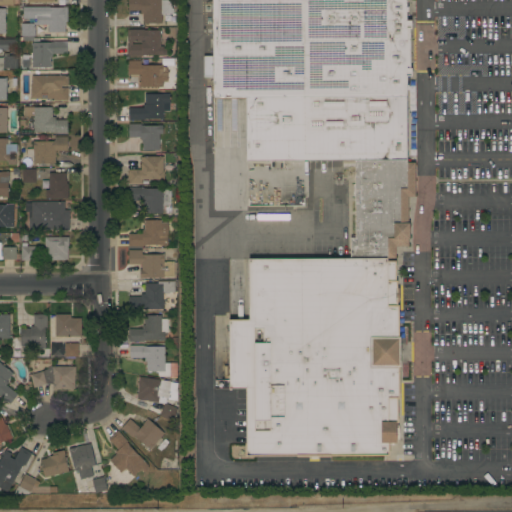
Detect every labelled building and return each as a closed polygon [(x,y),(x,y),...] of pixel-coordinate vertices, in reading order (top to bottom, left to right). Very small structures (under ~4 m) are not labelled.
[(170,0),(170,8),(172,8),(172,14),(163,14),(163,15),(161,15),(161,23),(142,23),(142,14),(139,14),(139,11),(127,11),(127,0),(170,0)] [(405,0),(405,21),(410,21),(410,28),(409,28),(410,44),(410,68),(411,68),(411,76),(406,76),(406,85),(408,85),(408,90),(406,90),(406,97),(406,159),(245,160),(245,97),(212,97),(212,78),(203,78),(203,56),(211,56),(211,0),(405,0)] [(66,7),(66,22),(65,22),(65,25),(64,25),(64,32),(47,32),(47,25),(34,25),(34,36),(33,36),(33,40),(21,41),(21,36),(20,24),(33,23),(33,22),(35,22),(35,19),(22,19),(22,7),(66,7)] [(126,56),(126,45),(127,45),(127,42),(126,42),(126,30),(143,30),(159,30),(159,47),(166,47),(166,55),(141,55),(141,56),(126,56)] [(0,39),(15,39),(15,50),(1,50),(0,50),(0,57),(3,58),(3,53),(8,53),(8,56),(17,56),(16,69),(2,69),(2,71),(0,71),(0,39)] [(66,41),(66,54),(51,54),(51,57),(49,57),(49,68),(31,68),(31,43),(50,43),(50,42),(52,42),(52,41),(66,41)] [(20,68),(20,59),(21,59),(21,55),(28,55),(28,68),(20,68)] [(127,61),(140,61),(140,66),(162,65),(162,72),(167,72),(167,82),(162,82),(162,87),(140,87),(140,75),(127,75),(127,61)] [(67,76),(67,86),(60,86),(60,88),(67,88),(67,101),(52,101),(52,99),(30,99),(30,85),(30,76),(67,76)] [(143,108),(142,105),(144,105),(144,94),(169,94),(169,111),(163,111),(163,119),(142,119),(142,120),(128,120),(127,108),(143,108)] [(54,134),(54,133),(49,133),(49,132),(33,132),(33,116),(23,116),(23,108),(51,108),(51,117),(54,117),(54,120),(67,120),(66,134),(54,134)] [(140,124),(140,126),(161,125),(162,134),(158,134),(158,150),(142,150),(142,143),(141,143),(141,141),(140,141),(140,137),(128,138),(128,124),(140,124)] [(32,163),(32,158),(26,158),(26,149),(32,149),(32,141),(54,141),(54,137),(66,137),(66,151),(54,151),(54,163),(32,163)] [(0,139),(7,139),(7,140),(8,140),(8,144),(15,144),(15,165),(6,165),(6,161),(0,161),(0,139)] [(141,180),(141,184),(127,184),(127,169),(140,170),(140,157),(143,157),(162,157),(162,171),(163,171),(163,180),(141,180)] [(349,238),(354,238),(354,196),(352,196),(352,184),(354,184),(354,160),(407,160),(407,163),(414,163),(415,197),(407,197),(408,223),(409,223),(409,239),(408,239),(408,246),(395,246),(395,258),(387,258),(349,258),(349,238)] [(21,183),(21,169),(34,169),(34,183),(21,183)] [(0,172),(8,172),(8,181),(7,181),(7,197),(0,197),(0,172)] [(44,199),(44,190),(48,190),(48,173),(65,173),(65,183),(67,183),(67,199),(44,199)] [(290,235),(316,235),(316,186),(307,186),(307,210),(290,210),(290,235)] [(143,214),(143,203),(142,203),(142,201),(128,201),(128,187),(141,187),(141,188),(145,188),(145,189),(170,188),(170,205),(170,213),(143,214)] [(63,202),(63,210),(68,210),(68,230),(51,231),(51,230),(28,230),(28,212),(24,212),(24,203),(31,203),(31,202),(63,202)] [(0,205),(5,205),(5,204),(12,204),(12,220),(11,220),(11,227),(0,227),(0,205)] [(278,235),(278,210),(264,210),(264,234),(278,235)] [(160,220),(160,222),(166,222),(166,245),(158,245),(145,245),(142,245),(142,246),(128,246),(128,245),(127,245),(127,235),(128,235),(128,234),(141,234),(141,230),(143,230),(143,220),(160,220)] [(68,246),(67,246),(67,259),(64,259),(64,260),(45,260),(45,245),(44,245),(44,237),(68,237),(68,246)] [(20,246),(21,246),(21,243),(26,243),(26,246),(34,246),(34,260),(20,260),(20,246)] [(15,260),(1,260),(1,247),(15,247),(15,260)] [(141,250),(141,255),(161,255),(161,254),(163,254),(163,262),(173,262),(173,277),(163,277),(141,278),(139,278),(139,269),(141,269),(141,264),(127,264),(127,250),(141,250)] [(387,258),(387,262),(394,262),(394,281),(395,281),(396,306),(397,306),(397,338),(398,338),(398,366),(397,366),(398,398),(396,398),(396,422),(395,422),(395,442),(388,442),(388,454),(246,456),(245,389),(229,389),(228,321),(248,321),(248,259),(349,258),(387,258)] [(141,309),(141,310),(128,310),(128,307),(127,307),(127,299),(128,299),(128,296),(140,296),(140,294),(144,294),(144,283),(157,283),(157,281),(174,281),(174,293),(168,293),(168,294),(163,294),(163,293),(162,293),(162,309),(141,309)] [(0,340),(0,314),(8,314),(9,338),(1,338),(1,340),(0,340)] [(46,314),(46,328),(44,328),(44,344),(45,344),(45,349),(36,349),(36,346),(19,346),(19,328),(30,328),(30,326),(32,326),(32,314),(46,314)] [(54,337),(54,314),(70,314),(70,318),(72,318),(80,318),(80,337),(54,337)] [(160,316),(160,319),(167,319),(167,332),(164,332),(164,341),(159,341),(159,340),(145,340),(145,341),(142,341),(142,342),(127,342),(128,329),(142,329),(142,325),(144,325),(144,315),(160,316)] [(49,356),(49,341),(63,341),(63,356),(49,356)] [(78,357),(74,357),(74,358),(64,358),(64,357),(64,343),(77,343),(78,357)] [(164,363),(176,363),(176,378),(169,378),(169,376),(158,376),(158,371),(146,371),(145,361),(144,361),(144,358),(129,358),(129,345),(141,345),(141,346),(145,346),(145,347),(164,347),(164,363)] [(0,364),(12,374),(4,384),(17,394),(9,404),(0,397),(0,364)] [(75,367),(75,375),(74,375),(74,389),(71,389),(71,390),(52,390),(52,375),(51,375),(51,366),(75,367)] [(42,371),(46,384),(33,388),(29,375),(42,371)] [(177,382),(175,399),(166,398),(166,403),(138,399),(136,399),(138,386),(137,385),(138,377),(177,382)] [(164,403),(177,408),(172,421),(159,416),(164,403)] [(11,438),(8,440),(8,439),(0,442),(0,418),(1,418),(4,425),(5,424),(11,438)] [(149,451),(147,449),(148,448),(134,436),(133,437),(132,436),(131,437),(121,428),(129,419),(140,428),(143,424),(142,424),(146,419),(163,433),(149,451)] [(148,469),(144,472),(140,471),(139,470),(132,477),(124,468),(120,473),(108,460),(116,454),(114,452),(117,450),(107,439),(117,430),(127,441),(126,442),(147,465),(148,469)] [(95,465),(98,464),(101,475),(93,477),(92,476),(79,480),(77,470),(74,471),(68,449),(82,445),(89,444),(95,465)] [(24,466),(22,465),(22,466),(21,466),(12,482),(13,483),(11,485),(11,484),(6,492),(0,488),(0,458),(2,455),(2,454),(4,450),(11,454),(9,457),(13,459),(20,447),(31,453),(24,466)] [(44,478),(39,460),(46,458),(46,457),(48,457),(48,456),(52,455),(51,453),(63,450),(64,455),(63,455),(68,471),(44,478)] [(14,494),(25,474),(36,480),(28,494),(14,494)] [(94,493),(91,480),(103,477),(106,490),(94,493)]
